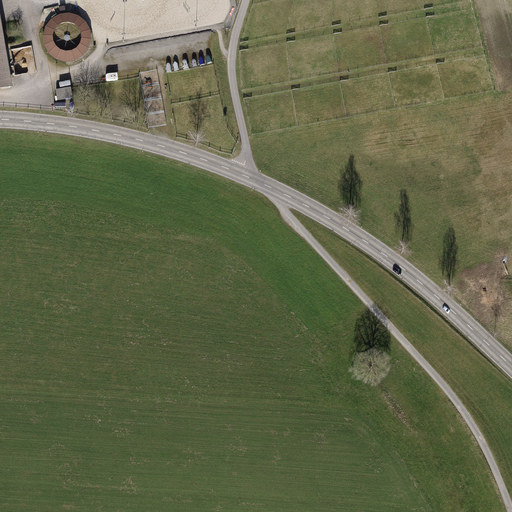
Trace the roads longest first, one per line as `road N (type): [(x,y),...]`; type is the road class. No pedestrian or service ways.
road 1 (track): [(511,511),(477,430),(451,392),(286,213),(282,193)]
road 2 (tertiary): [(511,366),(388,258),(241,173)]
road 3 (tertiary): [(241,173),(154,144),(0,119)]
road 4 (residential): [(241,173),(247,141),(232,71),(247,0)]
road 5 (unknown): [(32,0),(44,73),(30,94),(8,98)]
